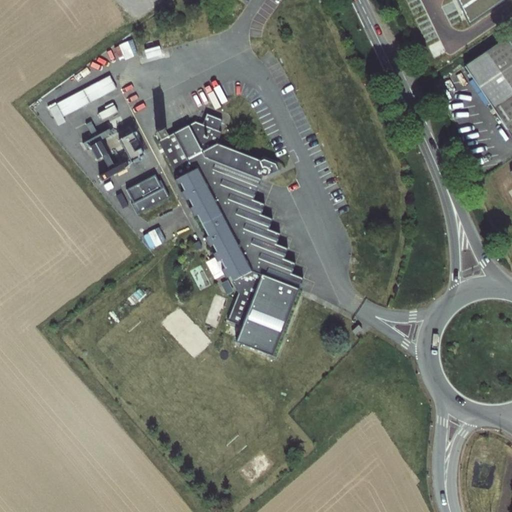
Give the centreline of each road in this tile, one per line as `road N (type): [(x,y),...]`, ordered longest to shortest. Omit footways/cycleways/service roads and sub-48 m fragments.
road 1 (secondary): [(443,180),(359,0)]
road 2 (secondary): [(511,287),(479,251),(443,180)]
road 3 (secondary): [(443,180),(454,262),(449,304)]
road 4 (residential): [(436,383),(448,504)]
road 5 (unknown): [(244,55),(134,105)]
